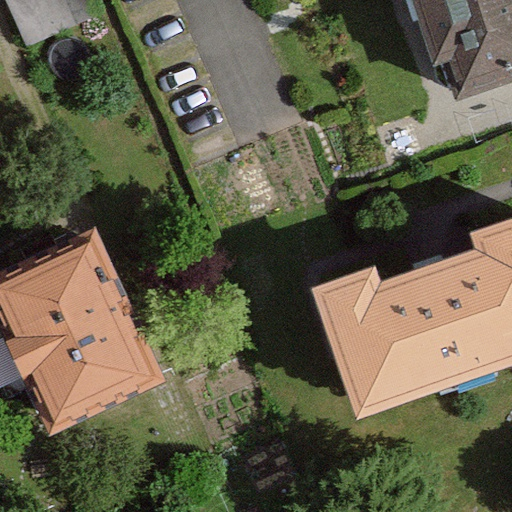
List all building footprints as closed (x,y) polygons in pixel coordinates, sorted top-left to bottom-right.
[(88,0),(0,0),(0,23),(18,67),(102,33),(88,0)] [(511,0),(412,0),(450,116),(511,96),(511,0)] [(302,122),(174,170),(204,249),(332,202),(302,122)] [(304,300),(353,439),(511,383),(511,239),(469,255),(476,276),(384,308),(373,276),(304,300)] [(0,281),(0,356),(40,452),(167,399),(100,240),(0,281)]
